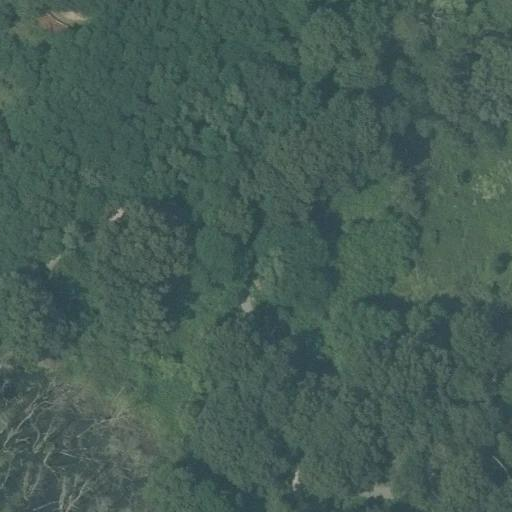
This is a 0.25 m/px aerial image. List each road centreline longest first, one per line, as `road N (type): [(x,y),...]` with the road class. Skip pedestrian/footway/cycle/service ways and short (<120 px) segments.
road 1 (track): [(276,426),(218,259),(193,236),(162,224),(92,227)]
road 2 (track): [(276,426),(311,472),(389,497),(418,492)]
